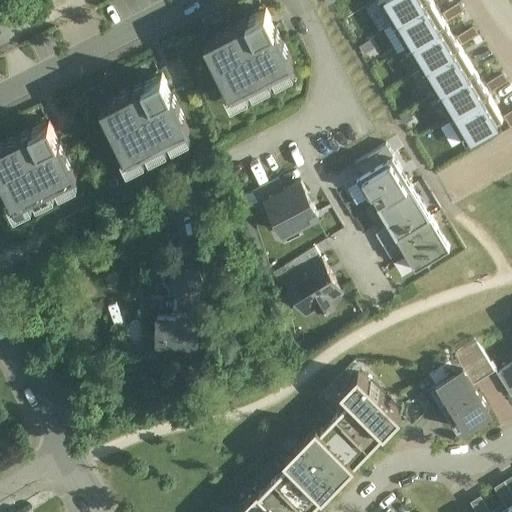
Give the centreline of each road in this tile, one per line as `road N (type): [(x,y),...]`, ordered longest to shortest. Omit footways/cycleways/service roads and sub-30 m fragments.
road 1 (residential): [(211,0),(0,96)]
road 2 (residential): [(347,511),(393,468),(441,456),(484,460),(511,443)]
road 3 (residential): [(294,123),(387,284)]
road 4 (residential): [(0,331),(57,467)]
road 5 (residential): [(311,0),(330,39),(333,71),(294,123)]
